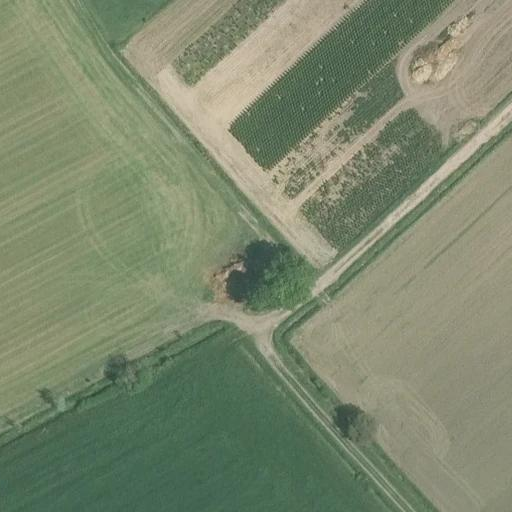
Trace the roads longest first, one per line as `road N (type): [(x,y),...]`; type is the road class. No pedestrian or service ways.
road 1 (track): [(239,328),(262,324),(511,99)]
road 2 (track): [(417,511),(239,328)]
